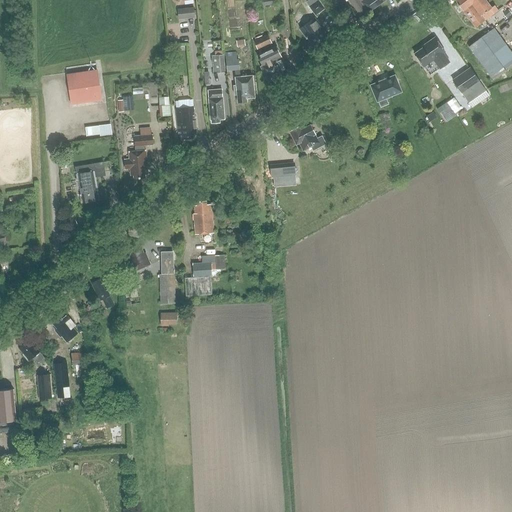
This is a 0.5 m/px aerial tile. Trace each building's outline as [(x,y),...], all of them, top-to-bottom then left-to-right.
[(318,0),(309,7),(315,15),(324,9),(318,0)] [(342,0),(344,2),(346,0),(348,0),(358,13),(365,8),(368,12),(377,6),(372,0),(342,0)] [(455,0),(475,28),(485,21),(484,20),(498,10),(495,5),(491,8),(485,0),(455,0)] [(178,10),(179,20),(195,18),(194,8),(178,10)] [(230,23),(245,22),(244,9),(229,10),(230,23)] [(328,38),(321,28),(315,19),(300,29),(307,39),(308,38),(314,47),(328,38)] [(511,53),(494,29),(468,47),(492,81),(511,66),(511,53)] [(257,50),(271,43),(267,34),(264,35),(262,31),(252,35),(255,40),(253,40),(257,50)] [(235,40),(236,46),(245,45),(244,38),(235,40)] [(445,52),(435,38),(426,44),(426,45),(414,54),(424,67),(433,60),(440,69),(449,62),(443,53),(445,52)] [(281,57),(276,48),(258,57),(262,66),(261,66),(268,81),(283,74),(276,60),(281,57)] [(235,78),(240,77),(238,58),(237,58),(236,51),(224,53),(226,71),(234,70),(235,78)] [(225,72),(224,55),(223,55),(212,56),(213,72),(213,73),(225,72)] [(469,68),(452,80),(468,103),(485,91),(469,68)] [(97,70),(66,75),(71,105),(102,101),(97,70)] [(377,102),(378,102),(381,107),(388,104),(386,99),(402,92),(395,75),(370,85),(377,102)] [(240,77),(235,78),(236,86),(233,87),(234,95),(237,95),(238,103),(247,102),(246,99),(255,98),(252,76),(240,77)] [(224,120),(223,98),(222,90),(208,91),(209,99),(210,120),(211,120),(212,123),(220,123),(219,120),(224,120)] [(170,105),(159,106),(160,117),(171,116),(170,105)] [(194,121),(194,115),(193,107),(176,109),(179,136),(182,136),(182,139),(193,138),(193,135),(196,134),(195,129),(197,129),(196,121),(194,121)] [(110,124),(84,128),(86,137),(100,134),(100,137),(112,136),(110,124)] [(326,144),(322,136),(317,139),(310,126),(300,131),(299,128),(290,132),(297,144),(299,143),(303,151),(311,147),(313,151),(326,144)] [(152,135),(151,135),(150,128),(139,129),(140,136),(134,137),(136,152),(129,152),(129,159),(124,160),(125,170),(130,170),(131,176),(134,175),(134,179),(145,178),(145,174),(148,174),(146,151),(144,151),(144,146),(153,145),(152,135)] [(93,163),(75,167),(76,174),(77,181),(79,181),(81,195),(79,195),(81,204),(100,200),(96,177),(93,163)] [(271,178),(296,175),(295,165),(270,167),(271,178)] [(194,214),(195,235),(213,234),(211,204),(206,205),(206,201),(197,202),(197,206),(194,206),(195,214),(194,214)] [(150,265),(145,253),(144,254),(139,244),(125,250),(130,260),(128,261),(133,272),(150,265)] [(175,304),(173,254),(162,255),(162,275),(160,275),(161,305),(175,304)] [(215,256),(216,269),(225,269),(224,255),(215,256)] [(202,257),(202,263),(193,264),(194,278),(212,276),(212,270),(216,270),(215,256),(202,257)] [(114,305),(106,288),(104,289),(100,279),(92,283),(96,293),(95,294),(98,302),(103,300),(107,309),(114,305)] [(77,334),(73,328),(76,326),(63,311),(50,321),(57,329),(55,331),(60,337),(62,336),(67,343),(77,334)] [(160,326),(176,325),(176,312),(160,313),(160,326)] [(45,359),(29,340),(26,343),(24,343),(18,347),(23,353),(23,355),(28,361),(32,358),(38,365),(45,359)] [(85,374),(84,366),(83,353),(71,354),(73,368),(76,367),(76,374),(85,374)] [(54,364),(58,398),(70,397),(67,363),(54,364)] [(38,375),(40,399),(52,398),(50,374),(38,375)] [(0,422),(16,420),(13,389),(0,390),(0,422)]
